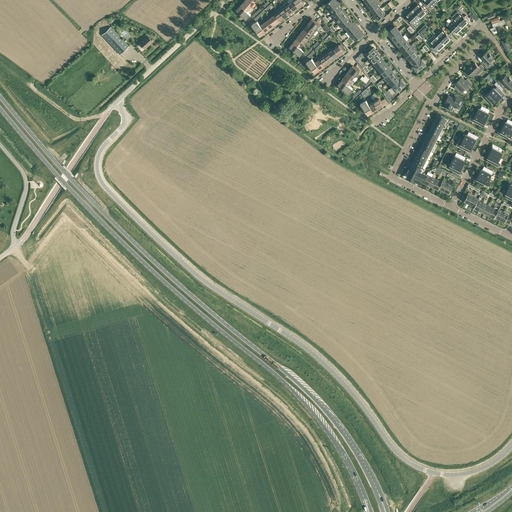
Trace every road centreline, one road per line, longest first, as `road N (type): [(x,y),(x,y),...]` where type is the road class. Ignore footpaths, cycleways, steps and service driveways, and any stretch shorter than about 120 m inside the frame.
road 1 (unclassified): [(114,103),(126,120),(99,151),(101,184),(203,281),(318,358),(403,459),(454,475)]
road 2 (primary): [(377,489),(325,408),(121,230),(0,97)]
road 3 (primary): [(0,108),(147,268),(311,411),(363,497)]
road 4 (residential): [(451,207),(390,177),(428,104),(490,35)]
road 5 (unclassified): [(114,103),(206,19)]
road 6 (residential): [(511,98),(451,207)]
